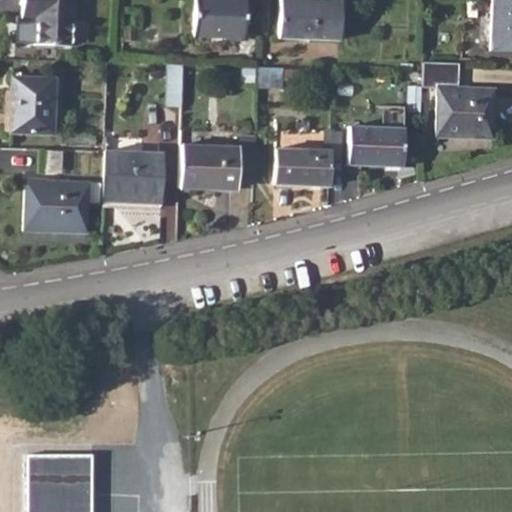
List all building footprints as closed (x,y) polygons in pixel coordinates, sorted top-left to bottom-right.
[(20,0),(21,4),(35,5),(35,18),(34,45),(72,46),(73,0),(20,0)] [(193,0),(192,38),(243,40),(244,0),(193,0)] [(279,0),(278,38),(338,40),(339,0),(279,0)] [(511,0),(490,0),(489,49),(511,50),(511,0)] [(422,73),(422,87),(437,87),(435,136),(491,138),(493,89),(457,87),(458,64),(423,62),(422,73)] [(12,77),(10,133),(52,135),(54,79),(12,77)] [(407,86),(406,112),(419,113),(420,87),(407,86)] [(347,134),(346,152),(346,165),(401,166),(402,129),(347,127),(347,134)] [(107,135),(106,146),(142,148),(143,138),(107,135)] [(179,146),(177,188),(236,190),(238,148),(179,146)] [(272,184),(328,187),(329,151),(273,149),(272,184)] [(103,185),(102,202),(160,204),(162,154),(103,152),(103,185)] [(86,233),(86,206),(87,184),(26,181),(24,231),(86,233)]
